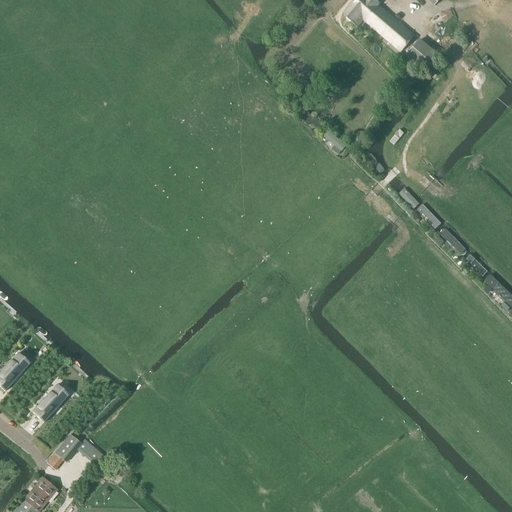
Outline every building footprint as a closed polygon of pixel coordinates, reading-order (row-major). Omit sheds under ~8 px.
[(355,0),(342,14),(357,27),(363,20),(399,52),(413,36),(378,5),(379,3),(375,0),(355,0)] [(459,53),(467,45),(444,23),(436,31),(459,53)] [(434,54),(418,41),(405,56),(417,66),(420,69),(431,58),(434,54)] [(307,94),(311,89),(307,85),(303,91),(307,94)] [(299,106),(295,111),(317,129),(321,124),(299,106)] [(346,148),(326,131),(322,135),(342,153),(346,148)] [(387,169),(367,150),(362,155),(382,174),(387,169)] [(395,177),(388,184),(414,210),(420,203),(395,177)] [(422,205),(417,210),(436,231),(442,225),(422,205)] [(445,227),(439,232),(462,256),(467,251),(445,227)] [(426,232),(430,236),(434,232),(430,228),(426,232)] [(468,254),(464,259),(480,275),(484,271),(468,254)] [(511,294),(492,275),(485,282),(511,308),(511,294)] [(18,352),(0,372),(0,386),(3,389),(4,391),(30,363),(18,352)] [(57,384),(32,413),(43,423),(69,395),(57,384)] [(55,454),(47,463),(54,469),(62,460),(65,463),(77,448),(97,466),(104,457),(84,440),(81,444),(70,435),(54,453),(55,454)] [(42,478),(14,511),(38,511),(56,490),(42,478)]
